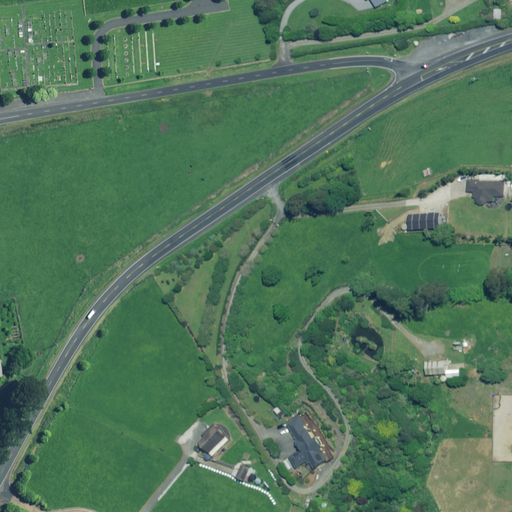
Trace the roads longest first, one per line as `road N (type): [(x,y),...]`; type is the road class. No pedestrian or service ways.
road 1 (primary): [(0,476),(85,323),(114,289),(422,76)]
road 2 (unclassified): [(0,119),(341,62),(381,60),(422,76)]
